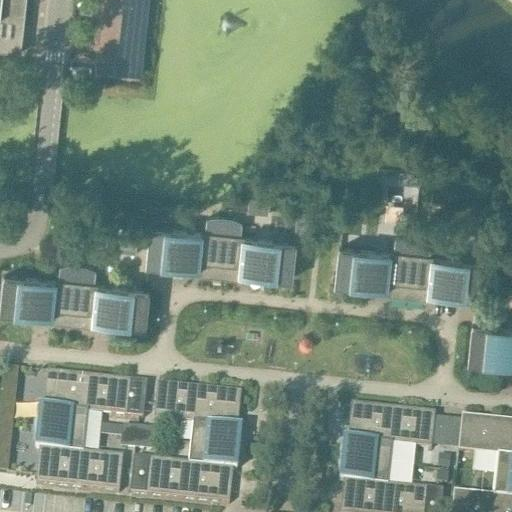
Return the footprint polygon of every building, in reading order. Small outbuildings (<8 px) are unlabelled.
[(0,0),(0,50),(21,52),(22,34),(26,0),(0,0)] [(294,232),(317,234),(319,214),(296,212),(294,232)] [(319,214),(317,234),(341,237),(342,217),(319,214)] [(196,275),(218,277),(223,229),(220,229),(213,229),(205,230),(201,230),(201,233),(150,228),(146,264),(197,269),(196,275)] [(225,229),(223,229),(218,277),(239,279),(239,273),(291,279),(295,243),(243,237),(244,234),(239,234),(232,231),(225,229)] [(106,232),(105,251),(112,252),(135,254),(137,234),(133,234),(117,232),(114,232),(106,232)] [(385,294),(406,297),(411,249),(409,248),(402,249),(394,250),(390,250),(390,253),(338,247),(335,283),(386,288),(385,294)] [(413,249),(411,249),(406,297),(428,299),(428,293),(479,298),(483,262),(432,257),(432,254),(428,253),(421,251),(413,249)] [(511,274),(493,272),(491,292),(511,293),(511,274)] [(71,325),(76,277),(74,277),(66,277),(59,278),(55,278),(54,281),(3,275),(0,305),(0,311),(51,317),(50,323),(71,325)] [(78,277),(76,277),(71,325),(92,327),(93,321),(144,327),(148,291),(97,285),(97,282),(93,282),(86,279),(78,277)] [(511,329),(471,325),(467,361),(511,365),(511,329)] [(35,428),(86,434),(88,414),(143,420),(147,384),(47,373),(44,408),(40,408),(40,412),(37,419),(35,426),(35,428)] [(191,445),(241,448),(241,440),(240,433),(240,429),(237,428),(240,394),(157,386),(154,421),(193,425),(191,445)] [(389,466),(391,446),(431,450),(435,414),(351,406),(349,424),(347,440),(344,440),(343,444),(340,451),(339,459),(338,462),(389,466)] [(497,457),(495,477),(511,479),(511,422),(461,417),(457,453),(497,457)] [(84,454),(86,434),(35,428),(34,431),(35,438),(36,446),(36,450),(39,450),(36,485),(119,494),(123,458),(84,454)] [(241,448),(191,445),(189,465),(134,459),(130,495),(229,505),(232,471),(236,471),(236,467),(239,460),(241,452),(241,448)] [(389,466),(338,462),(338,470),(340,478),(339,482),(343,483),(339,511),(440,511),(443,492),(427,490),(387,486),(389,466)] [(511,511),(511,479),(495,477),(493,497),(453,493),(451,511),(511,511)]
